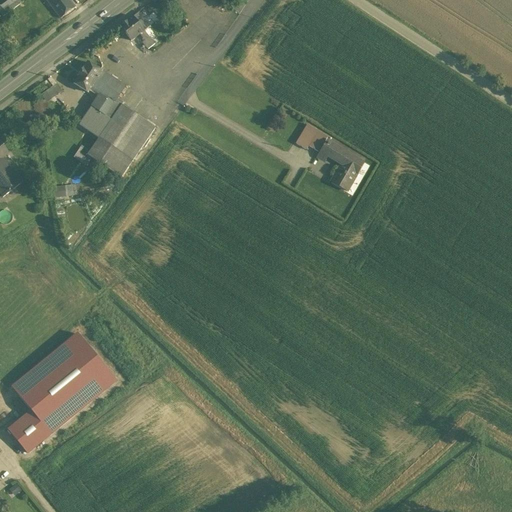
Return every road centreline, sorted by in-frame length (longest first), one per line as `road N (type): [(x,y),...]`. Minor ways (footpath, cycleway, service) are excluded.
road 1 (unclassified): [(354,0),(511,102)]
road 2 (primary): [(0,92),(120,0)]
